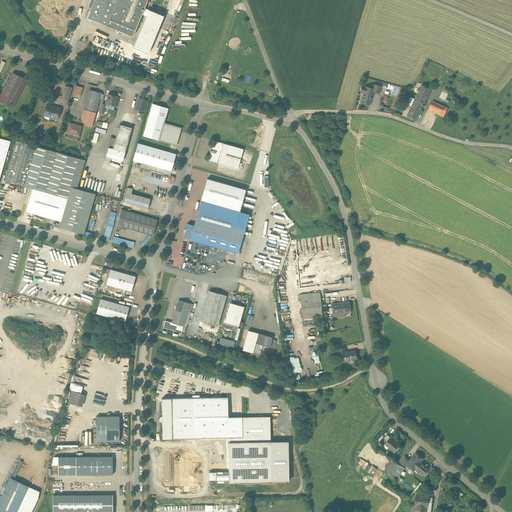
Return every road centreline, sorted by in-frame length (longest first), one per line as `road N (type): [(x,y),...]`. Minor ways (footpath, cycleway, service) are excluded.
road 1 (residential): [(481,493),(382,403),(341,204),(296,127)]
road 2 (residential): [(137,511),(140,365),(153,267)]
road 3 (unclassified): [(288,111),(387,114),(444,138),(511,147)]
road 4 (residential): [(201,104),(0,48)]
road 5 (residential): [(153,267),(201,104)]
road 6 (residential): [(153,267),(0,221)]
